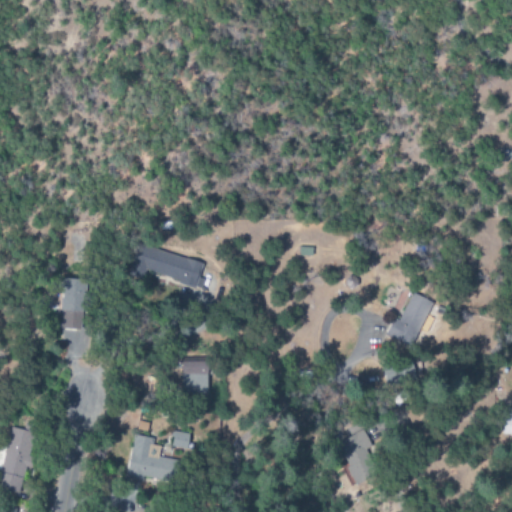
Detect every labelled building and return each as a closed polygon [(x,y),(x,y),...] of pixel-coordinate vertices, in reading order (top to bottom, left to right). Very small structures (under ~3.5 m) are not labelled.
[(127,276),(145,280),(146,275),(201,288),(203,279),(197,278),(201,262),(134,246),(127,276)] [(57,328),(79,330),(83,282),(61,280),(57,328)] [(430,303),(410,294),(397,321),(392,319),(384,335),(410,347),(430,303)] [(180,362),(180,393),(206,393),(205,362),(180,362)] [(511,434),(511,408),(502,408),(501,435),(511,434)] [(0,490),(20,494),(31,433),(8,429),(0,468),(0,490)] [(335,442),(353,483),(375,474),(364,449),(368,447),(361,431),(335,442)] [(125,476),(153,481),(157,455),(148,454),(150,438),(132,435),(125,476)]
